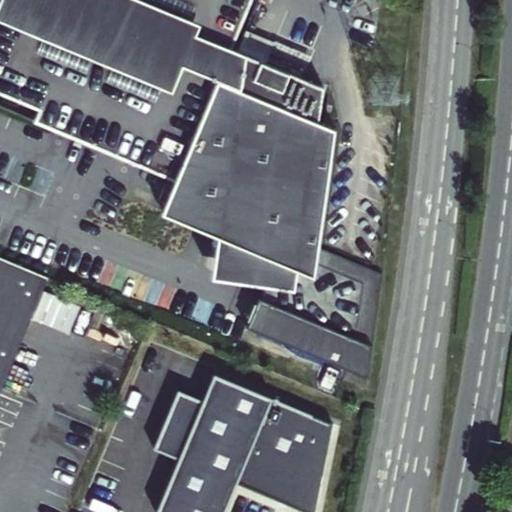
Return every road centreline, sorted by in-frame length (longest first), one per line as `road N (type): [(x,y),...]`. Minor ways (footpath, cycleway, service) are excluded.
road 1 (primary): [(453,511),(511,126)]
road 2 (primary): [(439,209),(387,511)]
road 3 (residential): [(439,209),(417,511)]
road 4 (primary): [(455,0),(439,209)]
